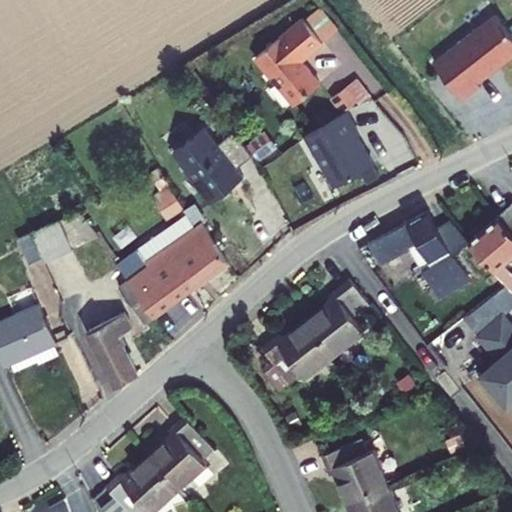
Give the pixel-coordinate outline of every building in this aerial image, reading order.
[(298,18),(317,40),(334,25),(315,4),(298,18)] [(511,49),(511,42),(490,14),(428,62),(456,98),(475,84),(472,81),(511,49)] [(250,57),(290,105),(314,85),(294,61),(318,41),(297,17),(250,57)] [(357,75),(335,95),(347,108),(370,88),(357,75)] [(343,111),(304,135),(335,186),(372,164),(355,136),(357,134),(343,111)] [(233,128),(215,142),(201,125),(173,148),(188,167),(181,170),(199,192),(202,189),(214,204),(250,175),(241,163),(253,153),(233,128)] [(511,203),(510,201),(497,213),(511,229),(511,203)] [(187,222),(193,231),(194,232),(203,227),(190,207),(180,211),(187,222)] [(434,210),(413,220),(422,239),(434,262),(454,251),(452,246),(441,223),(434,210)] [(511,252),(511,229),(497,213),(466,240),(509,291),(511,288),(511,270),(503,261),(511,252)] [(452,218),(441,223),(452,246),(464,240),(452,218)] [(62,219),(23,239),(36,264),(38,268),(76,248),(62,219)] [(413,220),(401,226),(411,245),(422,239),(413,220)] [(136,251),(148,265),(160,281),(181,268),(194,287),(229,266),(203,227),(194,232),(193,231),(187,222),(136,251)] [(376,238),(386,257),(411,245),(401,226),(376,238)] [(6,247),(19,273),(36,264),(23,239),(6,247)] [(411,245),(425,274),(429,272),(438,266),(434,262),(422,239),(411,245)] [(136,251),(113,267),(124,281),(148,265),(136,251)] [(456,254),(454,251),(434,262),(438,266),(456,254)] [(466,276),(456,254),(438,266),(429,272),(444,290),(466,276)] [(124,281),(149,314),(194,287),(181,268),(160,281),(148,265),(124,281)] [(436,296),(444,290),(429,272),(425,274),(436,296)] [(124,281),(114,287),(139,320),(149,314),(124,281)] [(324,307),(303,325),(326,355),(352,334),(342,320),(363,304),(344,281),(320,300),(324,307)] [(0,326),(0,357),(8,372),(13,369),(34,359),(37,366),(39,369),(61,358),(56,348),(59,347),(39,308),(0,326)] [(498,355),(479,372),(507,404),(511,399),(511,318),(503,308),(477,331),(498,355)] [(121,311),(109,318),(117,332),(129,326),(121,311)] [(88,329),(116,382),(131,373),(134,372),(113,334),(117,332),(109,318),(88,329)] [(271,338),(257,349),(281,380),(293,370),(298,378),(326,355),(303,325),(278,346),(271,338)] [(13,369),(16,378),(37,366),(34,359),(13,369)] [(173,436),(147,458),(173,487),(202,462),(197,456),(209,445),(182,417),(170,429),(173,436)] [(331,474),(343,503),(379,485),(364,450),(357,452),(352,441),(314,457),(323,478),(331,474)] [(118,473),(104,485),(128,511),(132,511),(139,506),(144,511),(173,487),(147,458),(122,479),(118,473)] [(391,511),(379,485),(343,503),(347,511),(391,511)]
